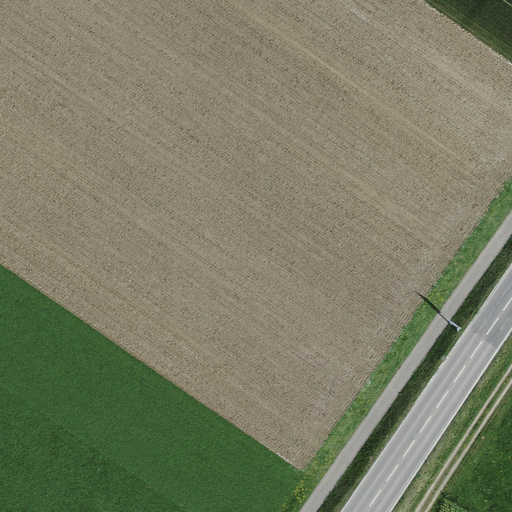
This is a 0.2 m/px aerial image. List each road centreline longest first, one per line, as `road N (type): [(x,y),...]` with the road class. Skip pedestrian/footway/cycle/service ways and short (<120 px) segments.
road 1 (track): [(417,511),(511,369),(511,216),(303,511)]
road 2 (primary): [(361,511),(511,292)]
